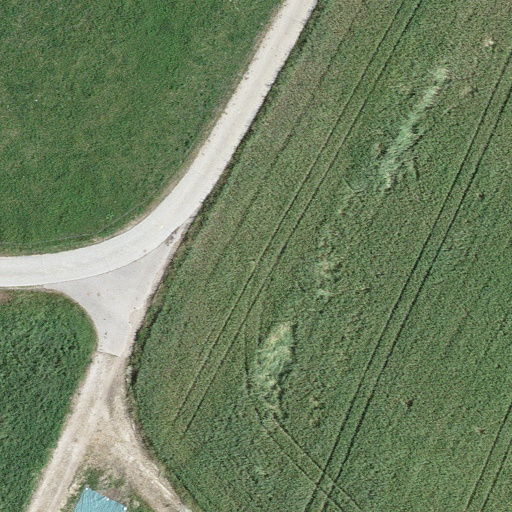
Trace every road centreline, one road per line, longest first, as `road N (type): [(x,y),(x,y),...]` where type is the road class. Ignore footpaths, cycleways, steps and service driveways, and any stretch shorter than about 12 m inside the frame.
road 1 (track): [(0,270),(43,271),(103,257),(156,229),(193,190),(302,0)]
road 2 (track): [(156,229),(94,420),(48,511)]
road 3 (track): [(94,420),(181,511)]
